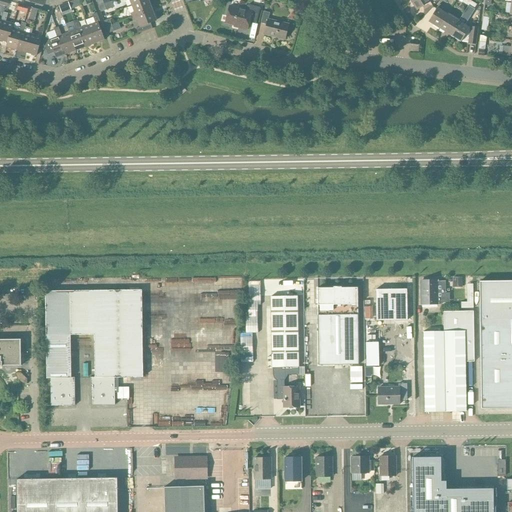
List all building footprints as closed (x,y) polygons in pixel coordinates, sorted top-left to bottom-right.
[(78,0),(75,0),(72,1),(75,8),(81,6),(78,1),(78,0)] [(148,0),(146,0),(132,5),(135,12),(131,14),(132,17),(152,10),(148,0)] [(431,2),(429,0),(410,0),(417,11),(431,2)] [(477,5),(471,1),(468,6),(474,10),(477,5)] [(110,2),(104,4),(99,6),(101,12),(112,8),(110,2)] [(428,22),(439,28),(448,15),(442,11),(444,7),(439,4),(437,8),(428,22)] [(230,6),(228,14),(225,24),(239,27),(238,28),(247,30),(249,21),(256,23),(260,8),(248,5),(247,11),(230,6)] [(468,6),(462,16),(467,20),(474,10),(468,6)] [(156,21),(152,10),(132,17),(134,21),(137,20),(140,27),(136,28),(138,34),(153,29),(151,23),(156,21)] [(264,12),(261,23),(267,25),(264,34),(285,39),(288,25),(268,20),(270,13),(264,12)] [(100,21),(97,13),(92,15),(93,17),(85,20),(87,26),(88,26),(95,44),(105,40),(98,22),(100,21)] [(458,21),(448,15),(439,28),(450,35),(458,21)] [(13,24),(6,22),(3,21),(0,33),(0,40),(8,42),(6,47),(7,47),(13,24)] [(471,27),(471,28),(458,21),(450,35),(461,42),(461,41),(469,42),(469,44),(476,45),(478,28),(471,27)] [(24,32),(25,28),(20,27),(19,31),(12,29),(14,24),(13,24),(7,47),(17,50),(22,31),(24,32)] [(76,30),(69,33),(76,51),(85,47),(78,29),(81,28),(79,24),(75,26),(76,30)] [(88,26),(87,26),(81,28),(78,29),(85,47),(95,44),(88,26)] [(26,53),(31,34),(32,29),(25,27),(25,28),(24,32),(22,31),(17,50),(26,53)] [(54,53),(56,58),(66,54),(59,36),(62,35),(60,31),(55,33),(57,37),(49,40),(48,37),(46,38),(44,44),(48,55),(54,53)] [(69,33),(62,35),(59,36),(66,54),(76,51),(69,33)] [(26,53),(37,56),(39,46),(42,37),(31,34),(26,53)] [(462,277),(453,278),(453,288),(462,288),(462,277)] [(445,281),(437,281),(421,281),(421,304),(438,304),(438,303),(449,303),(449,293),(445,293),(445,281)] [(511,281),(480,281),(480,321),(511,320),(511,281)] [(359,365),(358,305),(357,288),(341,288),(341,287),(333,287),(333,288),(318,289),(318,305),(319,365),(359,365)] [(377,321),(408,320),(407,289),(376,290),(377,321)] [(95,335),(96,377),(96,378),(115,378),(143,377),(142,290),(46,291),(47,379),(51,379),(71,378),(70,335),(95,335)] [(299,367),(297,296),(287,296),(271,297),(272,367),(273,367),(273,375),(277,375),(277,396),(284,396),(284,387),(284,381),(288,375),(298,375),(298,367),(299,367)] [(473,311),(444,312),(444,332),(446,412),(466,412),(465,362),(474,362),(473,311)] [(511,320),(480,321),(481,370),(511,369),(511,344),(511,320)] [(446,412),(444,332),(423,332),(425,412),(446,412)] [(0,366),(2,366),(22,366),(21,340),(0,339),(0,366)] [(363,383),(362,367),(350,367),(350,372),(350,378),(350,383),(363,383)] [(373,367),(365,367),(365,377),(372,377),(372,376),(373,375),(373,371),(373,367)] [(511,408),(511,369),(481,370),(481,409),(511,408)] [(21,373),(16,373),(16,377),(19,381),(23,383),(27,384),(27,378),(25,378),(21,373)] [(115,405),(115,378),(96,378),(96,377),(91,377),(91,405),(115,405)] [(75,378),(71,378),(51,379),(51,406),(75,406),(75,378)] [(378,388),(379,394),(379,404),(399,404),(399,400),(407,400),(407,390),(407,384),(398,384),(398,388),(378,388)] [(284,387),(284,396),(284,408),(299,407),(299,387),(284,387)] [(368,456),(352,457),(352,474),(369,473),(368,456)] [(396,476),(395,456),(380,456),(381,476),(396,476)] [(442,456),(413,457),(413,511),(494,511),(494,490),(443,491),(442,456)] [(301,481),(301,457),(285,458),(285,482),(301,481)] [(316,457),(316,477),(332,477),(332,457),(316,457)] [(176,459),(176,469),(176,479),(206,478),(206,458),(176,459)] [(255,480),(271,479),(270,458),(255,458),(255,480)] [(117,511),(118,488),(117,478),(17,479),(17,511),(117,511)] [(164,489),(163,489),(163,511),(202,511),(202,488),(164,489)]
